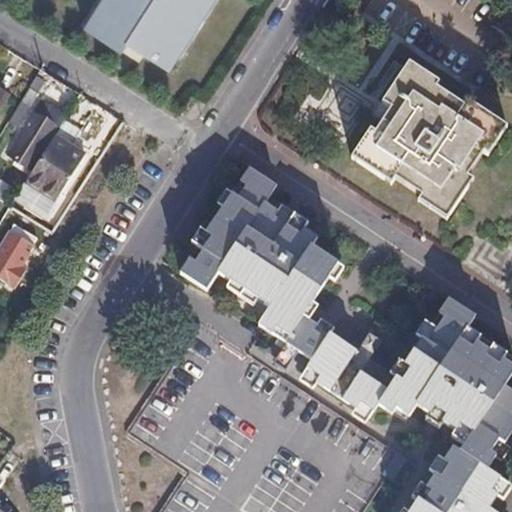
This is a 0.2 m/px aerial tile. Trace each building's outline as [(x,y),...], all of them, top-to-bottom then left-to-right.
[(101,0),(85,25),(122,49),(127,41),(131,43),(136,46),(141,49),(171,68),(214,0),(101,0)] [(407,68),(436,88),(439,82),(411,63),(407,68)] [(467,176),(484,151),(502,123),(468,101),(464,106),(436,88),(407,68),(384,102),(393,108),(385,120),(376,133),(358,160),(392,182),(396,177),(423,195),(451,213),(473,180),(467,176)] [(45,80),(38,76),(23,101),(30,106),(45,80)] [(0,108),(9,95),(0,89),(0,108)] [(35,170),(54,140),(69,116),(45,100),(10,155),(35,170)] [(502,123),(484,151),(489,154),(507,127),(502,123)] [(354,157),(358,160),(376,133),(371,130),(354,157)] [(27,184),(57,202),(86,155),(71,146),(69,150),(54,140),(35,170),(27,184)] [(489,511),(487,510),(496,497),(489,493),(499,479),(486,471),(495,456),(489,452),(498,439),(504,443),(511,431),(511,393),(504,387),(511,374),(511,367),(501,361),(497,367),(484,358),(489,352),(475,343),(471,350),(458,341),(467,328),(474,318),(448,300),(438,314),(445,318),(437,330),(428,343),(422,339),(404,365),(410,369),(402,383),(388,373),(369,360),(373,355),(360,347),(357,352),(330,333),(326,341),(313,332),(317,326),(310,321),(303,317),(312,304),(329,278),(338,265),(311,247),(317,238),(304,229),(299,236),(286,227),(273,219),(278,212),(265,203),(275,187),(249,169),(241,181),(247,185),(238,198),(233,194),(224,207),(206,234),(208,236),(211,239),(204,252),(195,264),(189,260),(180,274),(207,291),(218,273),(231,282),(244,291),(257,299),(271,308),(259,326),(273,335),(277,329),(290,337),(283,347),(297,356),(299,353),(312,361),(307,368),(320,376),(316,382),(357,410),(361,404),(373,412),(378,404),(392,414),(395,408),(408,416),(416,404),(429,413),(433,407),(445,416),(441,422),(456,431),(459,425),(472,433),(463,447),(459,453),(452,449),(443,462),(449,466),(441,479),(434,475),(426,488),(432,492),(424,505),(418,500),(409,511),(489,511)] [(218,204),(224,207),(233,194),(226,190),(218,204)] [(448,218),(451,213),(423,195),(420,199),(448,218)] [(283,205),(278,212),(273,219),(286,227),(295,214),(283,205)] [(295,214),(286,227),(299,236),(304,229),(308,222),(295,214)] [(192,243),(204,252),(211,239),(208,236),(206,234),(200,230),(192,243)] [(344,269),(338,265),(329,278),(336,282),(344,269)] [(227,288),(240,297),(244,291),(231,282),(227,288)] [(28,313),(41,295),(30,288),(18,306),(28,313)] [(252,305),(257,299),(244,291),(240,297),(252,305)] [(318,308),(312,304),(303,317),(310,321),(318,308)] [(322,319),(317,326),(313,332),(326,341),(330,333),(334,328),(322,319)] [(415,334),(422,339),(428,343),(437,330),(424,321),(415,334)] [(236,350),(192,322),(166,359),(175,365),(129,434),(189,475),(164,511),(362,511),(400,457),(236,350)] [(480,337),(467,328),(458,341),(471,350),(475,343),(480,337)] [(369,333),(360,347),(373,355),(381,342),(369,333)] [(493,346),(489,352),(484,358),(497,367),(501,361),(505,354),(493,346)] [(289,368),(297,356),(283,347),(276,358),(289,368)] [(397,361),(388,373),(402,383),(410,369),(404,365),(397,361)] [(312,388),(316,382),(320,376),(307,368),(299,380),(312,388)] [(365,423),(373,412),(361,404),(357,410),(353,415),(365,423)] [(437,428),(441,422),(445,416),(433,407),(429,413),(424,420),(437,428)] [(451,438),(463,447),(472,433),(459,425),(456,431),(451,438)] [(511,448),(504,443),(498,439),(489,452),(495,456),(502,461),(511,448)] [(428,471),(434,475),(441,479),(449,466),(443,462),(436,458),(428,471)] [(511,488),(499,479),(489,493),(496,497),(503,502),(511,488)] [(411,496),(418,500),(424,505),(432,492),(426,488),(419,484),(411,496)]
